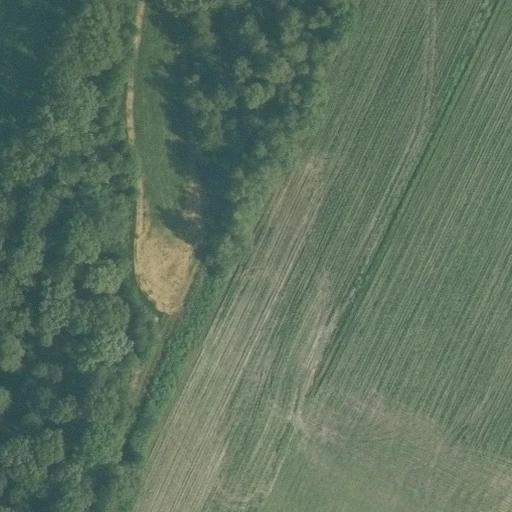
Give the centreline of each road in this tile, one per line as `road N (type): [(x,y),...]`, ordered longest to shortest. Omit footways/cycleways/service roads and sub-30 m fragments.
road 1 (track): [(116,479),(261,175)]
road 2 (track): [(116,479),(57,443),(0,440)]
